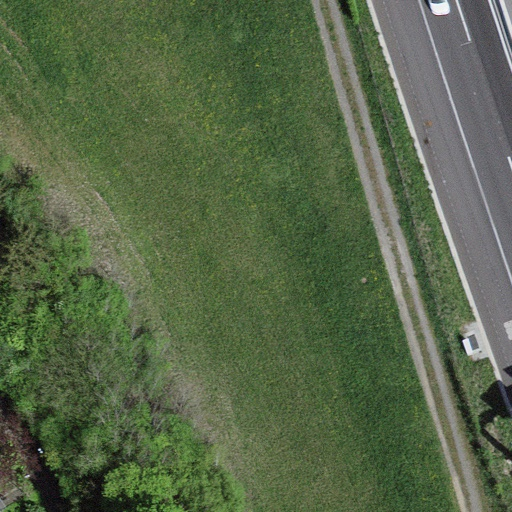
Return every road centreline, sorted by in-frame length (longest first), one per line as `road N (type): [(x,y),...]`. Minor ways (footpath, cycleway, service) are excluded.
road 1 (track): [(325,0),(473,511)]
road 2 (motorway): [(456,0),(511,166)]
